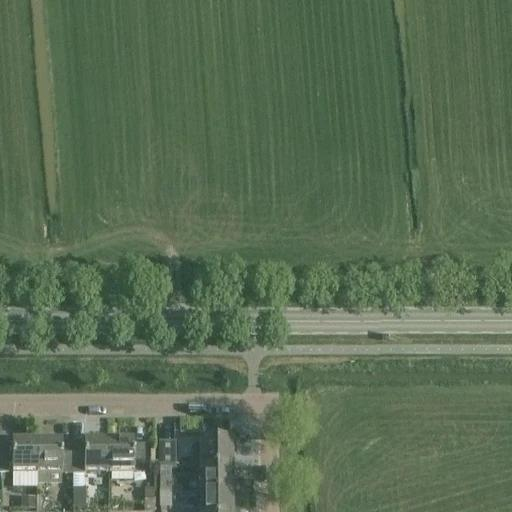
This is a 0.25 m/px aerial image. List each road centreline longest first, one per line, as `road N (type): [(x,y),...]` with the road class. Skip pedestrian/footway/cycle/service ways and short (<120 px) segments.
road 1 (secondary): [(0,320),(511,321)]
road 2 (residential): [(0,405),(252,404)]
road 3 (residential): [(265,511),(266,405),(252,404)]
